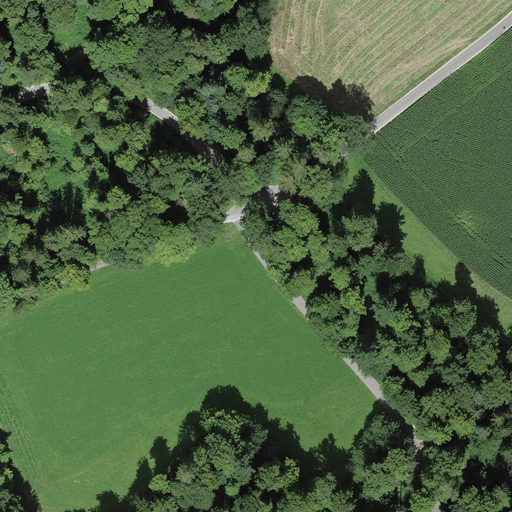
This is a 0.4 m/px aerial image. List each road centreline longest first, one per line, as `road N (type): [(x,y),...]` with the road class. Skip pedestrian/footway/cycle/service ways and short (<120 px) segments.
road 1 (residential): [(437,511),(411,435),(231,211)]
road 2 (residential): [(231,211),(305,176),(511,17)]
road 3 (track): [(0,107),(54,80),(110,92),(153,109),(258,200)]
road 4 (residential): [(231,211),(0,305)]
road 5 (track): [(158,0),(54,80)]
road 6 (track): [(411,435),(435,442),(507,511)]
